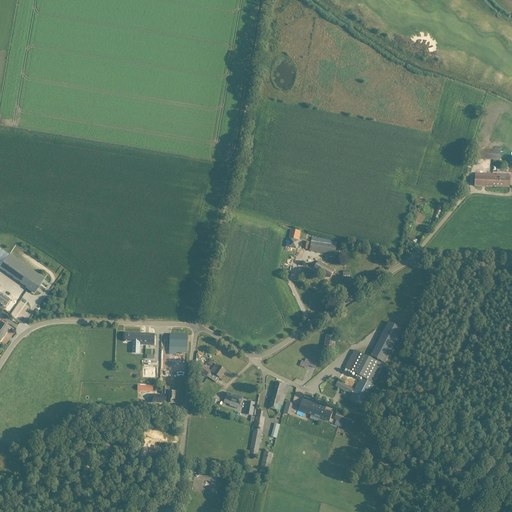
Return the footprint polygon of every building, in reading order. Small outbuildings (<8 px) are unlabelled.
[(475,159),(500,160),(500,150),(476,150),(475,159)] [(474,186),(492,187),(493,174),(475,174),(474,186)] [(493,174),(492,187),(509,188),(510,175),(493,174)] [(289,237),(287,247),(296,249),(297,242),(296,242),(297,240),(298,240),(299,232),(292,230),(291,238),(289,237)] [(406,230),(402,244),(407,246),(411,232),(406,230)] [(310,250),(310,251),(333,255),(335,242),(312,238),(311,242),(306,242),(305,249),(310,250)] [(44,278),(10,254),(0,267),(0,268),(34,292),(44,278)] [(318,261),(317,263),(314,269),(330,278),(334,270),(327,266),(318,261)] [(0,308),(3,311),(10,300),(0,292),(0,308)] [(10,315),(16,320),(20,323),(30,310),(19,302),(10,315)] [(0,342),(10,328),(1,322),(0,321),(0,342)] [(385,364),(402,330),(388,322),(370,356),(385,364)] [(125,342),(133,342),(132,349),(139,350),(140,345),(155,346),(155,334),(125,333),(125,342)] [(170,335),(170,340),(169,352),(187,353),(188,336),(170,335)] [(323,351),(333,353),(336,337),(326,335),(323,351)] [(354,350),(345,369),(355,374),(354,378),(360,381),(351,396),(349,401),(362,407),(364,403),(384,366),(371,359),(354,350)] [(206,365),(213,368),(216,363),(209,359),(206,365)] [(304,364),(312,367),(315,368),(316,363),(306,359),(304,364)] [(211,372),(220,378),(225,370),(217,364),(211,372)] [(198,371),(207,376),(210,371),(202,365),(198,371)] [(239,384),(242,388),(246,392),(251,387),(244,379),(239,384)] [(335,386),(350,395),(353,390),(338,381),(335,386)] [(276,382),(273,395),(276,396),(275,400),(283,402),(285,395),(284,395),(286,385),(276,382)] [(168,403),(172,404),(176,404),(177,393),(175,393),(175,392),(169,392),(167,392),(167,387),(163,387),(163,394),(166,394),(166,400),(169,400),(168,403)] [(231,402),(240,405),(243,397),(236,394),(236,395),(233,394),(228,392),(225,402),(230,404),(231,402)] [(276,396),(273,395),(269,408),(277,410),(279,405),(282,406),(283,402),(275,400),(276,396)] [(298,410),(329,422),(332,413),(325,410),(326,408),(302,399),(301,404),(298,410)] [(247,402),(245,415),(252,416),(255,403),(247,402)] [(283,413),(289,415),(292,404),(286,402),(283,413)] [(257,410),(256,417),(248,456),(257,457),(264,419),(261,418),(262,411),(257,410)] [(337,411),(335,416),(334,419),(336,420),(334,425),(338,427),(340,422),(351,425),(354,417),(337,411)] [(271,437),(276,438),(280,425),(274,424),(271,437)] [(258,482),(266,484),(272,453),(268,452),(268,451),(266,450),(266,452),(264,451),(258,482)]
